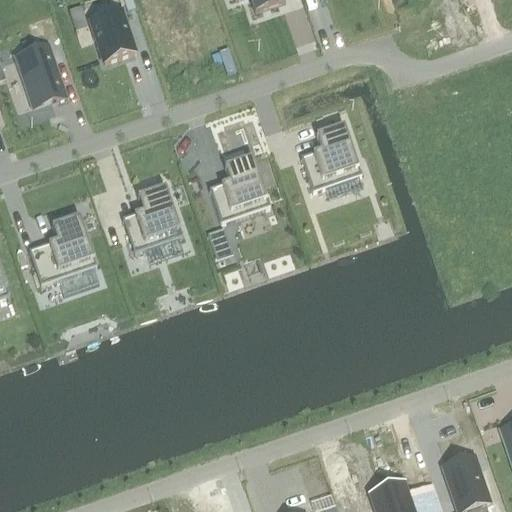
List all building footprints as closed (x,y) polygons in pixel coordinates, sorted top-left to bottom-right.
[(164,0),(157,3),(155,0),(138,0),(146,23),(160,18),(169,45),(200,35),(195,20),(200,19),(196,6),(191,8),(188,0),(164,0)] [(232,0),(233,4),(245,0),(247,0),(253,17),(285,6),(286,5),(284,0),(232,0)] [(87,29),(81,10),(69,14),(76,33),(87,29)] [(90,25),(104,66),(134,56),(121,15),(90,25)] [(48,50),(13,61),(31,114),(66,103),(48,50)] [(322,156),(301,163),(313,197),(313,198),(361,181),(344,131),(317,140),(322,156)] [(230,187),(209,194),(221,230),(270,213),(253,162),(224,172),(230,187)] [(138,202),(143,217),(122,224),(134,259),(183,242),(166,192),(138,202)] [(29,256),(41,291),(97,271),(80,222),(52,231),(57,246),(29,256)] [(0,304),(9,301),(0,273),(0,304)] [(511,429),(500,433),(511,471),(511,429)] [(474,463),(443,473),(456,511),(487,511),(490,511),(485,496),(490,494),(484,476),(479,478),(474,463)] [(412,511),(404,485),(369,496),(374,511),(412,511)] [(442,511),(434,487),(416,493),(422,511),(442,511)]
